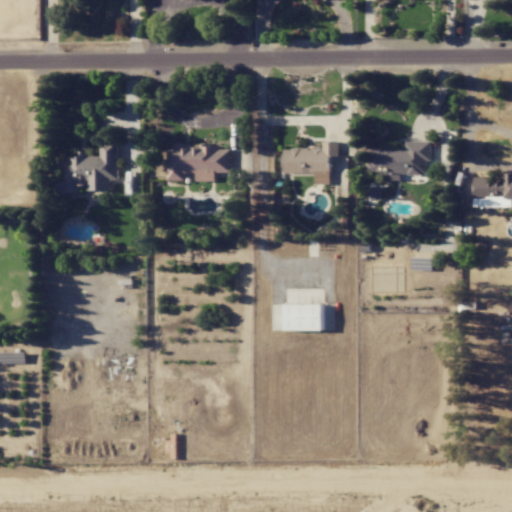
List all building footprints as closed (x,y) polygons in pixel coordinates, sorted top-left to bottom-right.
[(285,173),(315,173),(315,184),(331,184),(331,156),(340,156),(340,141),(323,141),(323,149),(285,149),(285,173)] [(373,149),(373,159),(369,159),(369,175),(386,175),(386,181),(402,181),(402,174),(428,174),(428,161),(432,161),(432,141),(406,142),(406,149),(373,149)] [(61,193),(80,193),(80,189),(110,188),(109,180),(119,179),(119,143),(101,143),(101,156),(88,156),(88,151),(79,151),(79,158),(60,159),(61,193)] [(168,181),(185,181),(185,173),(196,173),(196,181),(216,181),(216,172),(232,172),(232,149),(222,149),(222,145),(168,146),(168,181)] [(474,207),(511,207),(511,211),(511,173),(505,173),(505,183),(491,183),(491,177),(474,177),(474,207)] [(325,304),(286,304),(286,330),(324,331),(325,304)]
